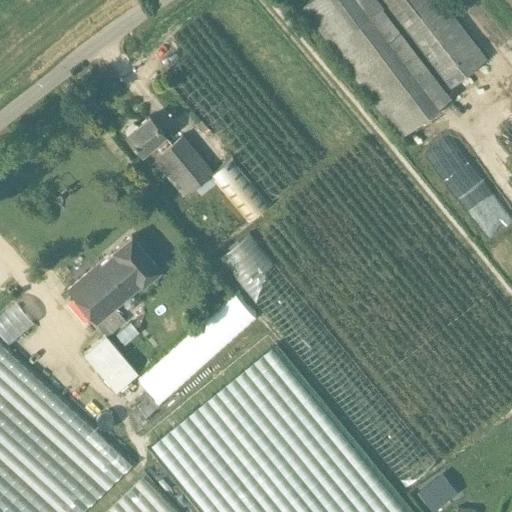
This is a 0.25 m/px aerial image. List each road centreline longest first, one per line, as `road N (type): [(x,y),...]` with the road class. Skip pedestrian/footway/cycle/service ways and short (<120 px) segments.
road 1 (unclassified): [(0,122),(161,0)]
road 2 (unknown): [(0,252),(101,390)]
